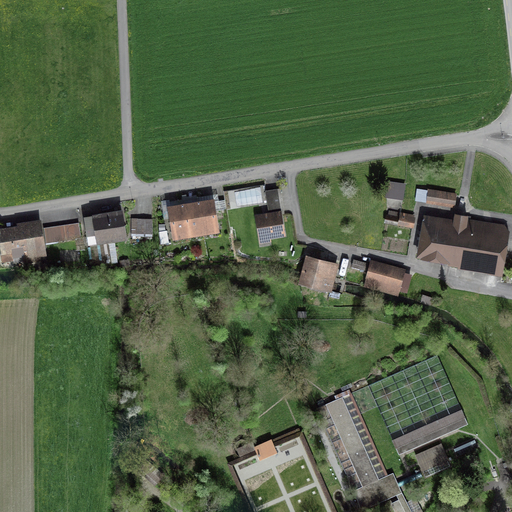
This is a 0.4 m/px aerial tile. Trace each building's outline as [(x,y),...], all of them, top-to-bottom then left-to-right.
[(401,191),(385,188),(384,197),(400,200),(401,191)] [(455,195),(429,191),(428,201),(454,205),(455,195)] [(267,194),(271,216),(284,214),(280,192),(267,194)] [(204,203),(199,204),(191,205),(184,206),(179,207),(171,209),(175,234),(216,227),(212,201),(204,203)] [(120,211),(86,218),(89,235),(97,233),(98,242),(125,237),(120,211)] [(411,217),(390,213),(388,222),(409,227),(411,217)] [(271,216),(257,218),(261,243),(288,238),(284,214),(271,216)] [(430,218),(425,255),(503,266),(509,230),(430,218)] [(152,219),(134,219),(134,233),(152,233),(152,219)] [(80,223),(44,228),(46,243),(82,238),(80,223)] [(40,226),(0,231),(0,233),(4,264),(44,258),(40,226)] [(335,267),(308,260),(304,274),(301,282),(328,290),(335,267)] [(354,261),(352,268),(370,273),(372,266),(354,261)] [(408,272),(373,262),(372,266),(370,273),(366,287),(401,297),(408,272)] [(434,299),(423,295),(421,303),(431,307),(434,299)] [(397,454),(466,424),(437,357),(368,387),(397,454)] [(392,489),(349,396),(315,412),(358,505),(392,489)] [(270,441),(255,447),(257,451),(261,460),(276,453),(272,445),(270,441)] [(146,460),(139,467),(156,482),(162,475),(146,460)]
